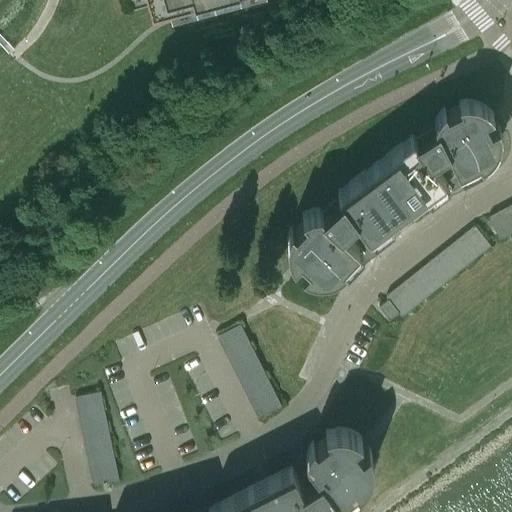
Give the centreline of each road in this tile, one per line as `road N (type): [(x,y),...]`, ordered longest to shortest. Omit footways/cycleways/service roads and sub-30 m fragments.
road 1 (tertiary): [(0,374),(168,211),(284,122),(497,0)]
road 2 (residential): [(84,511),(183,485),(259,449),(320,381),(359,294),(396,257),(511,174)]
